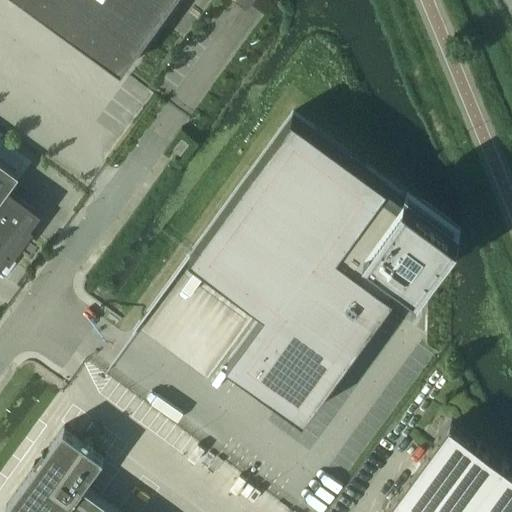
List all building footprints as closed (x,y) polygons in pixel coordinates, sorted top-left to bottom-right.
[(29,0),(122,68),(134,52),(171,0),(29,0)] [(304,415),(408,273),(421,283),(461,228),(407,188),(404,192),(293,111),(190,251),(191,252),(262,303),(262,304),(266,306),(228,359),(304,415)] [(181,136),(172,148),(180,154),(189,142),(181,136)] [(15,171),(0,159),(0,255),(4,250),(6,252),(5,253),(6,254),(25,227),(24,227),(23,228),(21,227),(33,210),(3,188),(15,171)] [(511,511),(511,465),(509,464),(509,463),(503,459),(502,459),(497,455),(489,450),(490,449),(487,447),(486,447),(480,443),(480,442),(477,440),(451,421),(439,437),(436,440),(437,441),(432,447),(431,447),(427,453),(425,457),(424,457),(420,463),(421,464),(412,477),(410,476),(403,486),(404,486),(399,492),(398,492),(396,495),(397,495),(389,505),(387,508),(385,511),(384,511),(383,511),(511,511)] [(35,464),(6,504),(16,511),(123,511),(84,483),(106,454),(64,424),(45,451),(43,450),(42,451),(44,452),(36,464),(34,462),(33,463),(35,464)]
